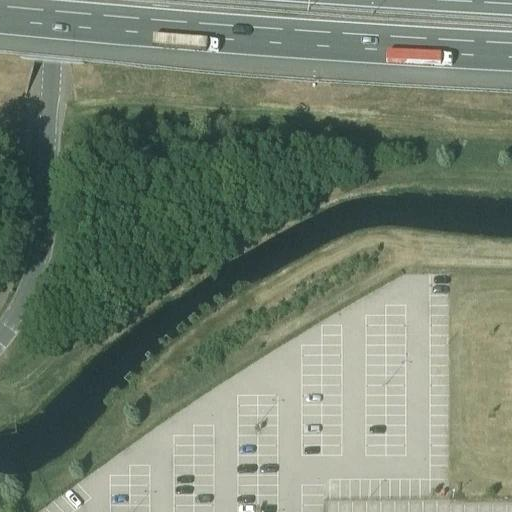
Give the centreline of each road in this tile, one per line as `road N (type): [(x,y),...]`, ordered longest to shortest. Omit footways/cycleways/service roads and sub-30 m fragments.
road 1 (motorway): [(0,13),(511,47)]
road 2 (track): [(48,113),(106,107),(511,126)]
road 3 (tertiary): [(0,337),(40,249),(54,0)]
road 4 (unknown): [(159,444),(289,355)]
